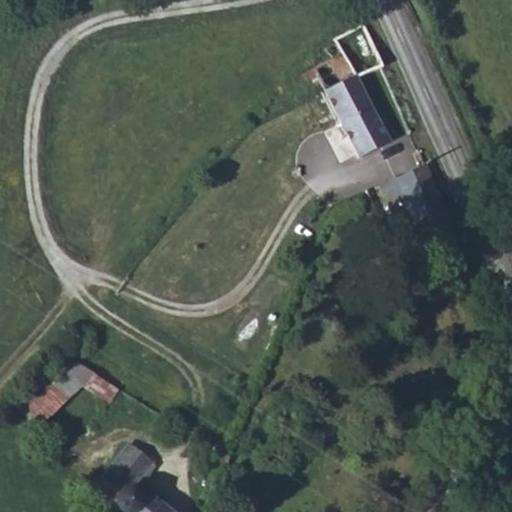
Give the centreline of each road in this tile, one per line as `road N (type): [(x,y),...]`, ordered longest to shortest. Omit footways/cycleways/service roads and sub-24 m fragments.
road 1 (unknown): [(217,0),(103,18),(52,46),(37,71),(25,128),(29,206),(56,267)]
road 2 (secondary): [(511,288),(384,0)]
